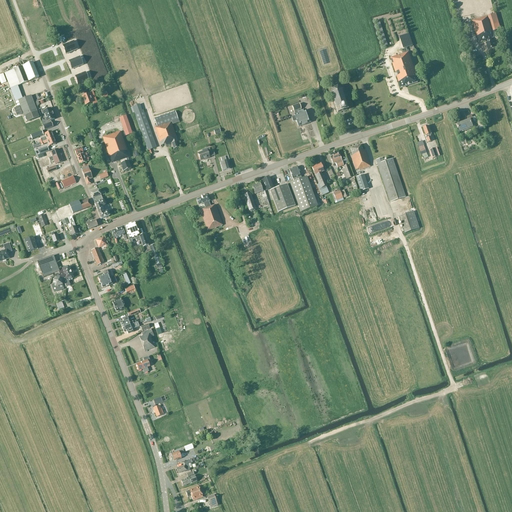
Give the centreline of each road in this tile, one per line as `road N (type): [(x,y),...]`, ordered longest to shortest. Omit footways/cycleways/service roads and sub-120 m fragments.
road 1 (tertiary): [(103,230),(511,82)]
road 2 (tertiary): [(161,478),(81,248)]
road 3 (unclassified): [(103,230),(34,55)]
